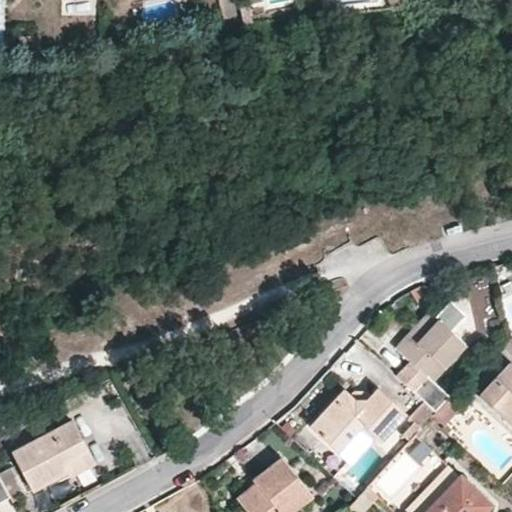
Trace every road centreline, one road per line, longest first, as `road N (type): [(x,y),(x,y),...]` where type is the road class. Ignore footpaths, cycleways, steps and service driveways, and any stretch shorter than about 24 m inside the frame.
road 1 (residential): [(511,242),(381,280),(287,382),(212,447),(97,511)]
road 2 (track): [(0,388),(356,263),(381,280)]
